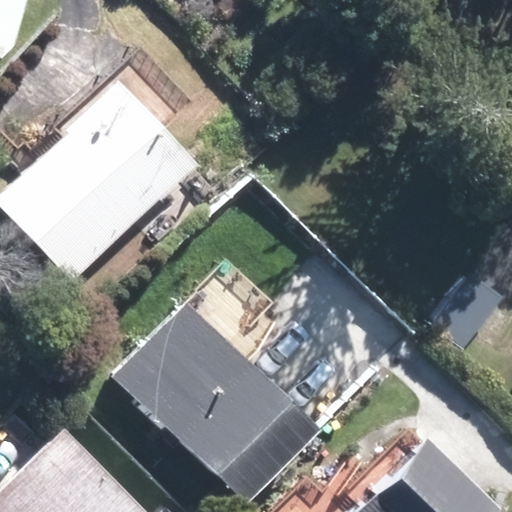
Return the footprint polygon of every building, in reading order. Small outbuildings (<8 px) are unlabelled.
[(23,0),(0,0),(0,72),(4,74),(23,0)] [(203,144),(124,62),(0,182),(0,204),(68,275),(203,144)] [(315,424),(180,289),(106,362),(241,498),(315,424)] [(153,511),(57,415),(0,472),(0,511),(153,511)] [(484,511),(497,499),(421,424),(333,511),(484,511)]
